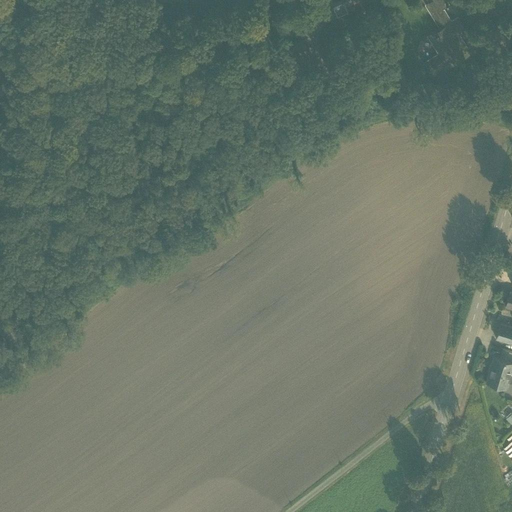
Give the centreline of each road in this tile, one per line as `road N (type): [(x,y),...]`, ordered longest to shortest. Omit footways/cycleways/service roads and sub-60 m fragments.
road 1 (tertiary): [(452,395),(511,200)]
road 2 (unclassified): [(286,511),(426,404),(452,395)]
road 3 (tertiary): [(415,511),(452,395)]
